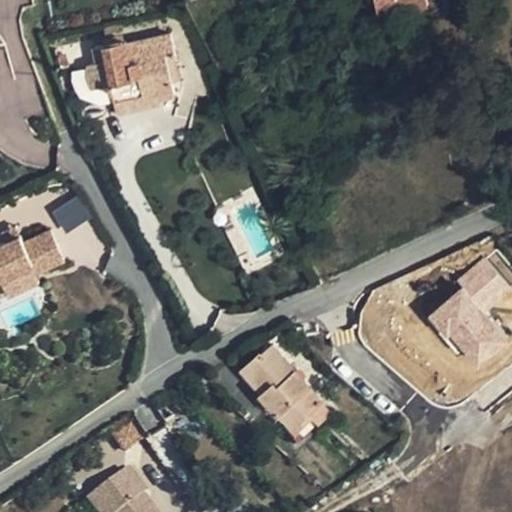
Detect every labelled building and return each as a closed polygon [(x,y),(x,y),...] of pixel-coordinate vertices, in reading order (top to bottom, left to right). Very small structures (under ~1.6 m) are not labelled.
[(378,0),(381,13),(429,5),(427,0),(378,0)] [(90,62),(89,65),(89,71),(91,77),(94,86),(111,82),(116,107),(161,99),(161,96),(175,92),(170,70),(180,67),(172,32),(128,41),(127,39),(94,46),(97,61),(90,62)] [(30,231),(45,225),(41,216),(26,222),(30,231)] [(59,262),(88,249),(75,220),(47,232),(45,225),(30,231),(0,244),(0,277),(55,253),(59,262)] [(460,288),(427,314),(472,371),(510,341),(482,306),(508,286),(484,256),(454,280),(460,288)] [(312,411),(324,401),(325,400),(274,344),(263,354),(262,352),(245,369),(265,392),(264,393),(298,431),(313,417),(315,415),(312,411)] [(315,427),(319,423),(313,417),(298,431),(264,393),(265,392),(245,369),(240,372),(261,396),(258,399),(297,443),(315,427)] [(334,412),(324,401),(312,411),(315,415),(313,417),(319,423),(320,424),(334,412)] [(147,494),(129,470),(88,501),(95,511),(155,511),(144,496),(147,494)]
